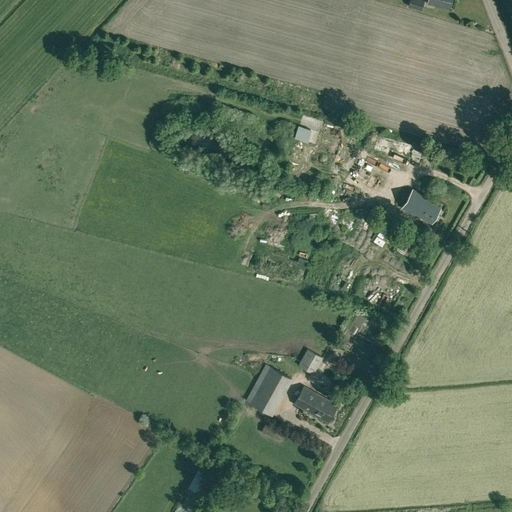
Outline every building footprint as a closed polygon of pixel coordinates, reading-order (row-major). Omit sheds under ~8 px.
[(425,0),(409,0),(408,6),(422,10),(425,0)] [(451,10),(453,0),(427,0),(427,4),(451,10)] [(432,221),(440,206),(430,200),(431,199),(413,188),(402,207),(421,217),(422,215),(432,221)] [(395,249),(404,254),(406,249),(412,240),(403,235),(395,249)] [(297,262),(306,265),(308,261),(299,257),(297,262)] [(314,373),(323,357),(307,348),(298,364),(314,373)] [(246,399),(273,415),(293,378),(266,363),(246,399)] [(304,386),(294,403),(328,422),(338,405),(304,386)] [(273,438),(279,429),(266,422),(261,431),(273,438)] [(238,483),(246,488),(249,482),(241,478),(238,483)]
